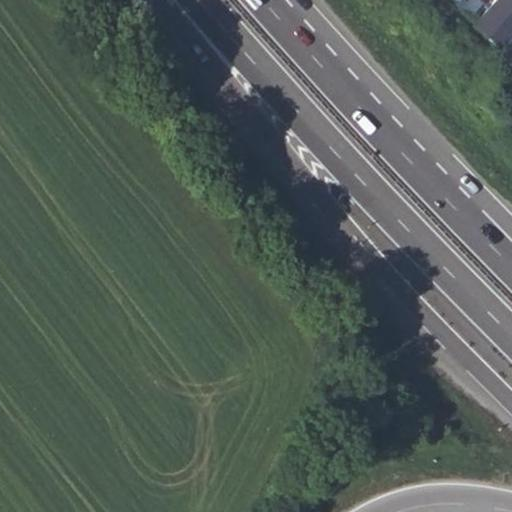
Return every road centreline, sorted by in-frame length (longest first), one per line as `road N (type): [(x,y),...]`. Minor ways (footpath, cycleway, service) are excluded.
road 1 (trunk): [(159,0),(282,155),(511,402)]
road 2 (trunk): [(198,0),(511,335)]
road 3 (trunk): [(423,174),(263,0)]
road 4 (trunk): [(364,511),(433,491),(511,502)]
road 5 (trunk): [(511,265),(423,174)]
